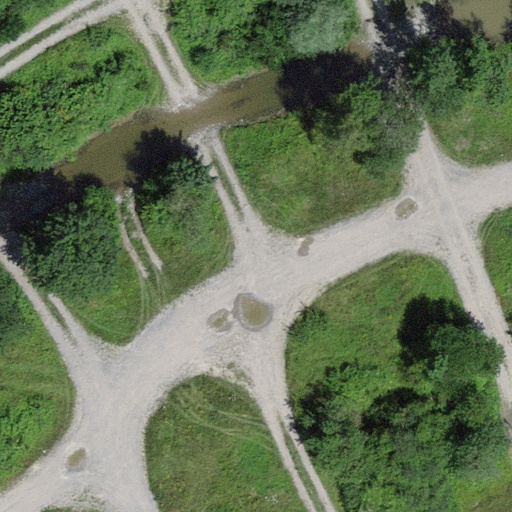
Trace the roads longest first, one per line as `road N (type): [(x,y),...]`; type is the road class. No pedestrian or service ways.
road 1 (track): [(511,180),(443,194),(280,278),(112,406),(0,505)]
road 2 (track): [(0,223),(192,118),(385,39),(511,6)]
road 3 (track): [(511,370),(369,0)]
road 4 (track): [(0,219),(165,511)]
road 5 (track): [(280,278),(136,0)]
road 6 (track): [(218,325),(320,511)]
road 7 (track): [(0,64),(110,0)]
